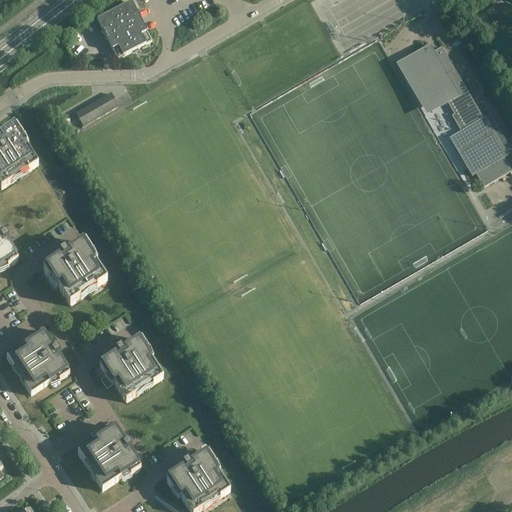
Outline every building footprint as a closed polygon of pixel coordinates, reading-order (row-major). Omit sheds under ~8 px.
[(131,3),(96,21),(116,61),(151,43),(131,3)] [(402,64),(408,73),(410,77),(428,108),(441,101),(444,99),(447,104),(454,117),(451,118),(461,134),(450,140),(472,178),(475,176),(483,190),(511,173),(511,171),(505,159),(506,158),(484,120),(483,121),(441,49),(433,54),(429,48),(402,64)] [(75,115),(82,128),(117,108),(110,95),(75,115)] [(0,141),(0,188),(1,189),(1,190),(12,184),(10,181),(27,170),(28,173),(39,166),(26,147),(21,139),(24,137),(17,127),(0,138),(1,141),(0,141)] [(27,170),(10,181),(12,184),(1,190),(1,189),(0,189),(0,233),(0,234),(3,231),(10,241),(4,245),(5,246),(7,245),(19,262),(18,262),(30,281),(44,272),(43,271),(57,262),(55,259),(65,253),(69,258),(70,257),(69,255),(86,244),(39,166),(28,173),(27,170)] [(0,269),(6,266),(8,269),(18,262),(7,245),(2,248),(1,247),(9,241),(8,239),(9,238),(7,238),(3,231),(0,233),(0,269)] [(86,244),(69,255),(70,257),(69,258),(65,253),(55,259),(57,262),(43,271),(44,272),(50,282),(53,280),(58,288),(70,307),(80,300),(79,297),(95,286),(97,289),(108,283),(95,264),(90,256),(92,254),(86,244)] [(52,346),(42,331),(23,344),(25,347),(7,359),(14,369),(16,368),(27,384),(25,386),(31,396),(58,379),(60,381),(70,375),(59,358),(57,359),(56,358),(61,354),(55,344),(52,346)] [(114,359),(94,371),(107,390),(115,386),(126,404),(137,397),(135,394),(152,383),(153,386),(164,379),(151,360),(146,353),(149,351),(142,340),(125,352),(126,354),(125,355),(121,349),(112,356),(114,359)] [(110,423),(91,436),(96,443),(78,455),(85,465),(88,464),(99,480),(96,482),(103,492),(121,480),(129,474),(131,477),(141,471),(130,453),(128,455),(127,453),(132,450),(126,440),(123,442),(110,423)] [(209,454),(192,465),(193,467),(192,468),(188,463),(178,469),(180,472),(166,482),(173,492),(176,490),(181,498),(189,511),(201,511),(203,510),(202,508),(218,497),(220,499),(230,493),(218,474),(213,466),(215,464),(209,454)] [(202,508),(203,510),(201,511),(242,511),(230,493),(220,499),(218,497),(202,508)]
